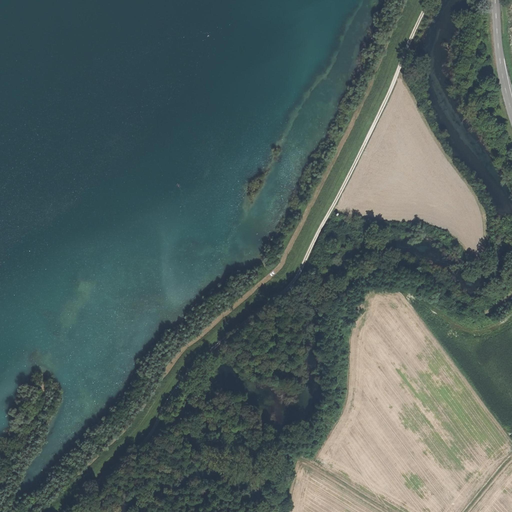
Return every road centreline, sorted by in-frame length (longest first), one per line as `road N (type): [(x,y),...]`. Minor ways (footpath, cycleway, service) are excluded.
road 1 (track): [(51,511),(149,411),(185,358),(286,268),(419,0)]
road 2 (track): [(402,0),(271,274),(184,346),(129,420),(38,511)]
road 3 (track): [(156,425),(180,374),(289,277),(370,132),(428,0)]
road 4 (track): [(156,425),(286,452),(391,511)]
road 5 (track): [(59,511),(156,425)]
